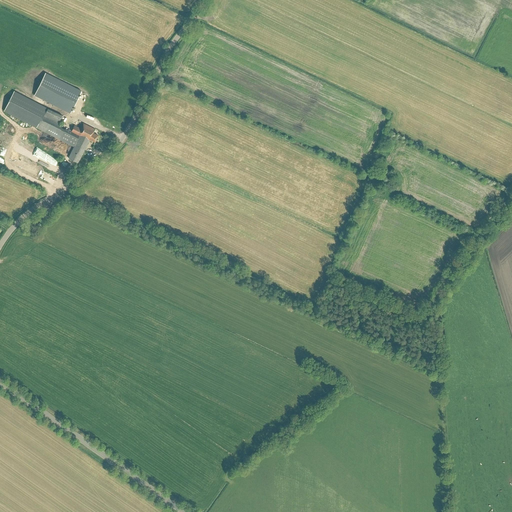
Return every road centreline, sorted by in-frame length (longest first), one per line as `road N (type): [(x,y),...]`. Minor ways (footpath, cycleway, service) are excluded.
road 1 (tertiary): [(207,0),(163,58),(123,136),(60,193)]
road 2 (tertiary): [(183,511),(0,382)]
